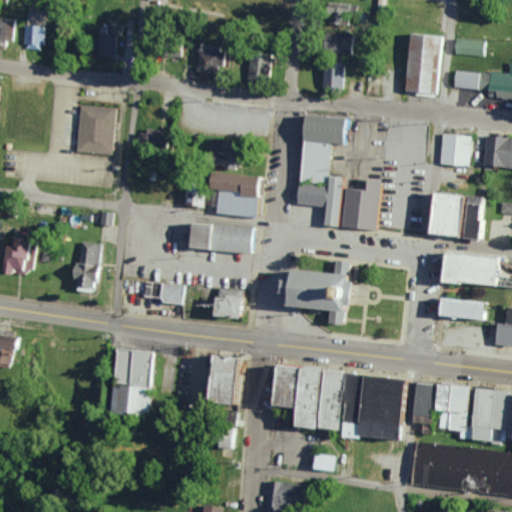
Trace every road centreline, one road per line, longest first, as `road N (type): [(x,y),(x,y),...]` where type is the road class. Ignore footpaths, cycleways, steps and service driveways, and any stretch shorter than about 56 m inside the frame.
road 1 (secondary): [(0,306),(511,371)]
road 2 (residential): [(288,99),(0,66)]
road 3 (residential): [(276,221),(0,188)]
road 4 (residential): [(511,499),(249,465)]
road 5 (residential): [(113,322),(137,81)]
road 6 (residential): [(248,511),(266,342)]
road 7 (residential): [(400,511),(421,359)]
road 8 (residential): [(440,112),(288,99)]
road 9 (residential): [(425,255),(275,237)]
road 10 (residential): [(427,238),(440,112)]
road 11 (residential): [(288,99),(276,221)]
road 12 (residential): [(413,359),(427,238)]
road 13 (residential): [(276,221),(266,342)]
